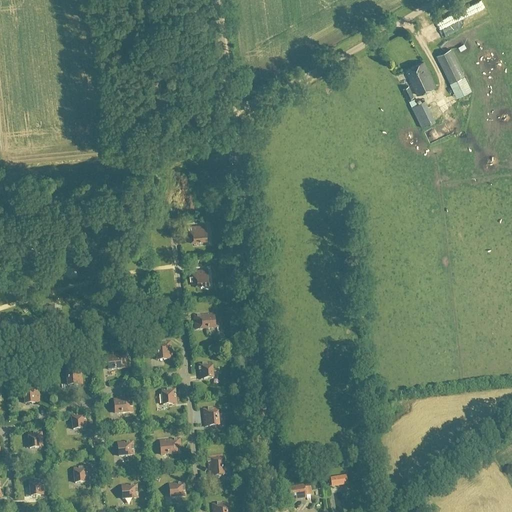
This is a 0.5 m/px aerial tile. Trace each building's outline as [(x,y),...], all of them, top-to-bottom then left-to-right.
[(448,12),(435,19),(442,32),(455,25),(448,12)] [(450,50),(437,56),(450,84),(463,77),(450,50)] [(423,62),(405,71),(417,95),(435,87),(423,62)] [(413,96),(408,86),(402,89),(407,99),(413,96)] [(205,226),(185,227),(186,241),(206,240),(205,226)] [(207,270),(189,272),(191,286),(208,284),(207,270)] [(214,314),(194,315),(195,330),(215,328),(214,314)] [(157,360),(171,359),(170,342),(156,343),(157,360)] [(128,368),(126,354),(106,356),(108,371),(128,368)] [(211,363),(198,365),(200,380),(213,378),(211,363)] [(82,385),(80,365),(66,366),(68,386),(82,385)] [(25,404),(39,403),(37,383),(23,384),(25,404)] [(174,389),(161,390),(163,405),(176,404),(174,389)] [(114,399),(115,413),(133,411),(131,397),(114,399)] [(217,408),(203,409),(205,427),(219,425),(217,408)] [(85,414),(72,414),(73,429),(86,429),(85,414)] [(41,433),(28,434),(29,449),(42,447),(41,433)] [(179,439),(160,441),(161,456),(181,453),(179,439)] [(132,442),(117,443),(119,456),(134,455),(132,442)] [(357,444),(358,454),(371,452),(369,443),(357,444)] [(221,455),(207,457),(209,477),(223,475),(221,455)] [(73,468),(75,483),(88,482),(87,467),(73,468)] [(43,480),(30,481),(31,496),(44,495),(43,480)] [(184,483),(169,485),(170,498),(185,496),(184,483)] [(136,485),(121,486),(123,499),(138,498),(136,485)] [(289,500),(304,497),(302,486),(287,488),(289,500)] [(226,511),(226,503),(212,505),(212,511),(226,511)]
